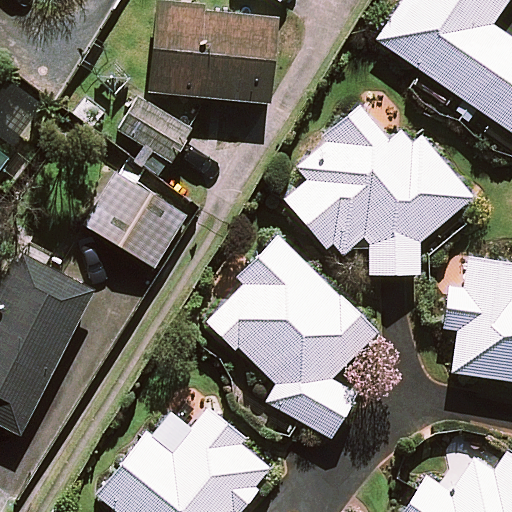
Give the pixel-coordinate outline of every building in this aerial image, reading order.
[(403,0),(378,37),(511,128),(511,42),(485,24),(501,0),(403,0)] [(275,17),(157,3),(147,89),(265,103),(275,17)] [(1,84),(0,85),(0,139),(14,150),(42,113),(1,84)] [(188,125),(139,97),(119,131),(168,159),(188,125)] [(469,194),(420,137),(410,146),(399,134),(388,143),(360,109),(293,165),(307,182),(289,197),(336,253),(361,233),(371,244),(370,273),(416,273),(416,239),(469,194)] [(138,186),(145,175),(127,164),(120,175),(115,172),(84,222),(152,264),(184,214),(138,186)] [(373,331),(277,237),(239,274),(248,283),(211,320),(275,381),(266,396),(331,432),(352,393),(327,378),(373,331)] [(91,287),(23,252),(0,296),(0,422),(17,432),(91,287)] [(511,375),(511,261),(468,256),(464,290),(451,289),(445,327),(458,329),(453,369),(511,375)] [(232,511),(267,468),(235,443),(240,437),(204,409),(173,452),(145,431),(98,491),(122,511),(232,511)] [(427,479),(403,511),(511,511),(511,457),(504,452),(492,469),(472,455),(446,492),(427,479)]
